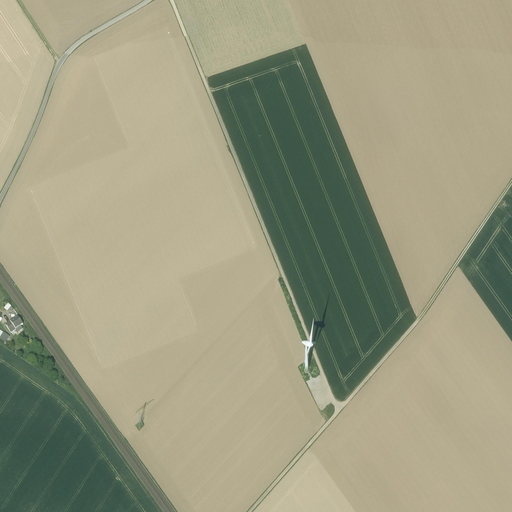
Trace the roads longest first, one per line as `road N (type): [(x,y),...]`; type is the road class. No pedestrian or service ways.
road 1 (track): [(338,410),(171,0)]
road 2 (track): [(511,179),(400,338),(338,410)]
road 3 (unclassified): [(149,0),(62,59),(0,200)]
road 4 (track): [(338,410),(249,511)]
